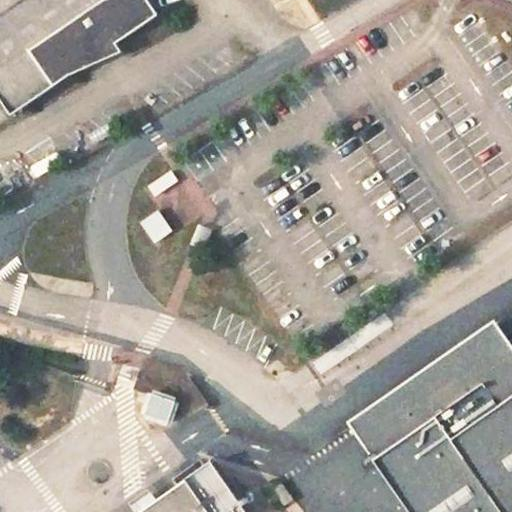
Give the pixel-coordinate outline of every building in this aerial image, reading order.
[(168,19),(154,0),(0,0),(0,96),(18,123),(168,19)] [(151,187),(158,197),(181,183),(174,172),(151,187)] [(162,210),(142,223),(156,246),(176,233),(162,210)] [(511,511),(511,359),(490,327),(342,425),(404,511),(511,511)] [(156,393),(146,418),(174,428),(183,403),(156,393)] [(145,511),(207,511),(187,483),(145,511)]
